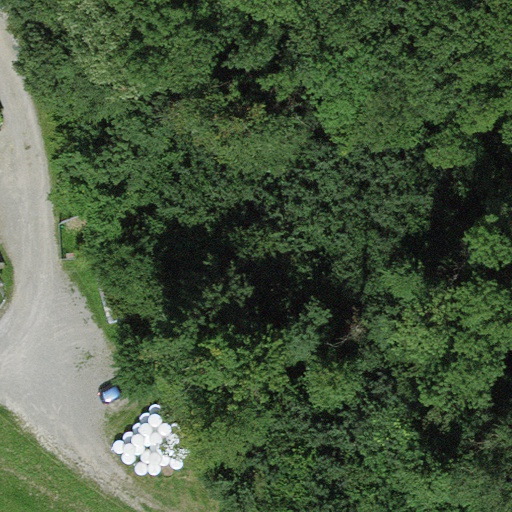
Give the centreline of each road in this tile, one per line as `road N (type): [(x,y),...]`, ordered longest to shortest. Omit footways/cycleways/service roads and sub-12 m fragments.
road 1 (track): [(0,61),(32,149),(37,234),(35,285),(0,354)]
road 2 (track): [(0,370),(88,469),(150,511)]
